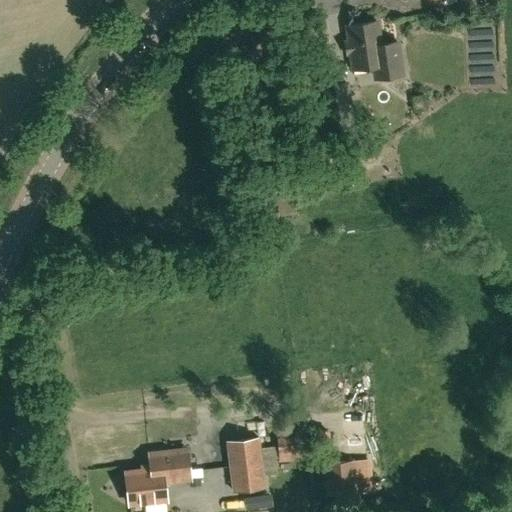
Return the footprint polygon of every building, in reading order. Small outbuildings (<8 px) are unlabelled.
[(372,79),(381,77),(401,74),(396,43),(379,45),(376,22),(346,25),(352,69),(371,67),(372,79)] [(467,30),(470,85),(494,83),(492,28),(467,30)] [(345,82),(319,86),(325,129),(351,126),(345,82)] [(372,133),(343,138),(347,163),(376,159),(372,133)] [(330,456),(330,451),(329,446),(328,431),(314,431),(315,457),(330,456)] [(232,491),(264,487),(258,437),(226,441),(232,491)] [(281,461),(309,460),(308,442),(280,444),(281,461)] [(264,446),(264,462),(275,463),(275,446),(264,446)] [(147,454),(149,470),(123,473),(127,503),(166,499),(164,481),(190,478),(186,449),(147,454)] [(325,494),(357,492),(355,460),(323,462),(325,494)] [(190,480),(191,488),(202,487),(201,479),(190,480)]
